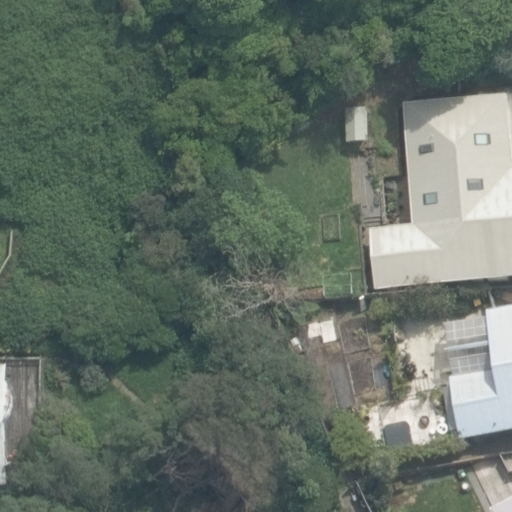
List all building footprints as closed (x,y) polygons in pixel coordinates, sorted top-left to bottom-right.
[(378,292),(511,282),(511,99),(408,107),(416,225),(373,228),(378,292)] [(182,290),(207,314),(226,295),(201,270),(182,290)] [(435,294),(439,321),(468,317),(464,290),(435,294)] [(454,378),(463,438),(511,430),(511,308),(492,312),(501,371),(454,378)] [(0,487),(15,488),(17,371),(0,371),(0,487)]
